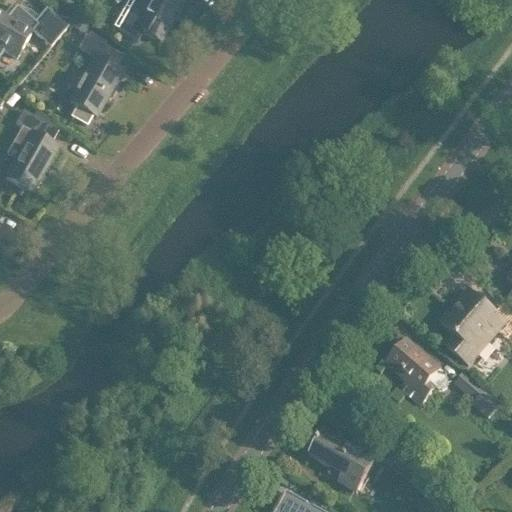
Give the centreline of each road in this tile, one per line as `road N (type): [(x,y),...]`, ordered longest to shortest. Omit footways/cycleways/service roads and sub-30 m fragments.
road 1 (residential): [(0,305),(247,0)]
road 2 (tertiary): [(216,511),(383,264)]
road 3 (tertiary): [(383,264),(511,95)]
road 4 (residential): [(383,264),(511,191)]
